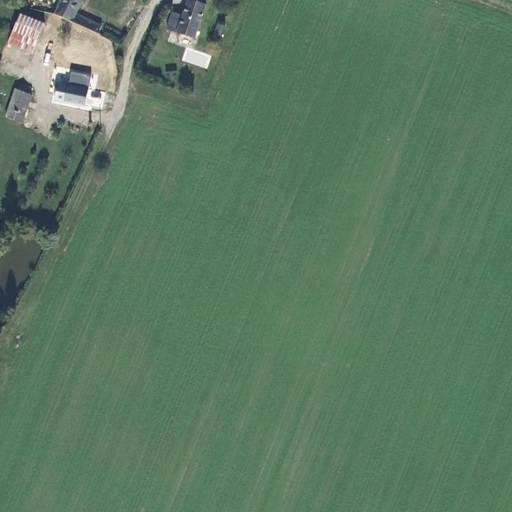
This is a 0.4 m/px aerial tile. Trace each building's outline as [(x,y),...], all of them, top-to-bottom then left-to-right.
[(60,0),(52,17),(97,36),(100,28),(74,17),(81,0),(60,0)] [(205,5),(203,4),(204,0),(187,0),(182,15),(171,11),(164,28),(191,38),(205,5)] [(18,14),(6,43),(29,53),(42,25),(18,14)] [(221,35),(224,25),(217,23),(214,33),(221,35)] [(82,106),(83,103),(86,88),(58,82),(54,100),(82,106)] [(20,87),(17,86),(6,116),(19,121),(30,93),(28,93),(31,86),(21,83),(20,87)] [(95,90),(86,88),(83,103),(92,105),(95,90)]
